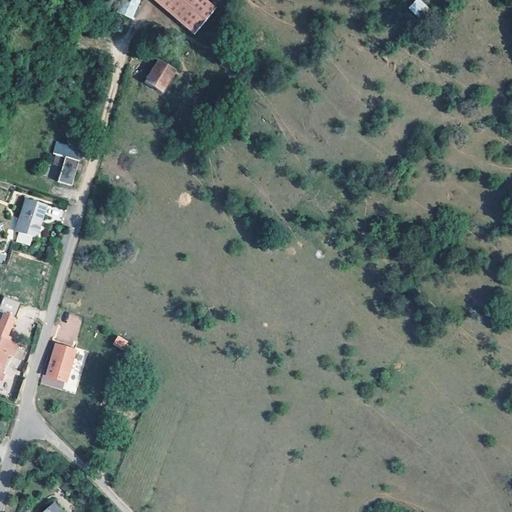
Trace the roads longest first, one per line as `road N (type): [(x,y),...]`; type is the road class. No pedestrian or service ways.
road 1 (residential): [(0,498),(94,156)]
road 2 (track): [(94,156),(143,0)]
road 3 (track): [(128,511),(23,417)]
